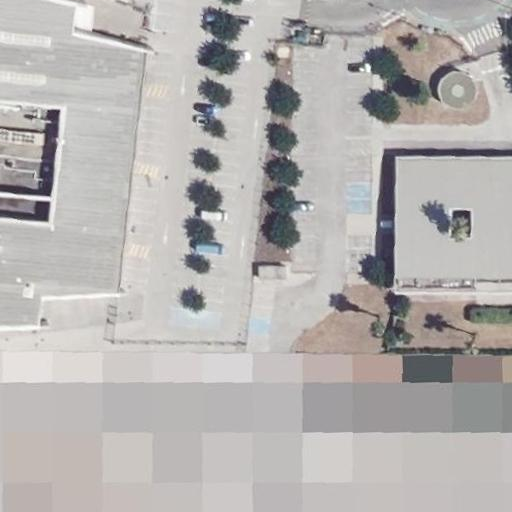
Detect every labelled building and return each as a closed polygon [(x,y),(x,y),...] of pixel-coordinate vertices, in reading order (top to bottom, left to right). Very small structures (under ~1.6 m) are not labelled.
[(0,0),(0,318),(44,320),(47,290),(123,289),(154,46),(80,23),(82,0),(0,0)] [(278,36),(253,36),(253,49),(278,49),(278,36)] [(460,105),(464,104),(469,102),(473,96),(476,90),(476,86),(476,82),(474,78),(472,74),(470,72),(466,69),(460,67),(456,66),(452,67),(447,69),(443,72),(441,75),(439,79),(437,83),(437,88),(439,94),(441,98),(444,101),(447,103),(453,105),(456,105),(460,105)] [(474,272),(511,271),(511,152),(395,152),(395,271),(474,272)] [(258,276),(263,276),(264,270),(285,271),(285,261),(258,261),(258,276)] [(474,287),(474,272),(395,271),(394,285),(405,287),(474,287)] [(474,287),(511,287),(511,271),(474,272),(474,287)]
